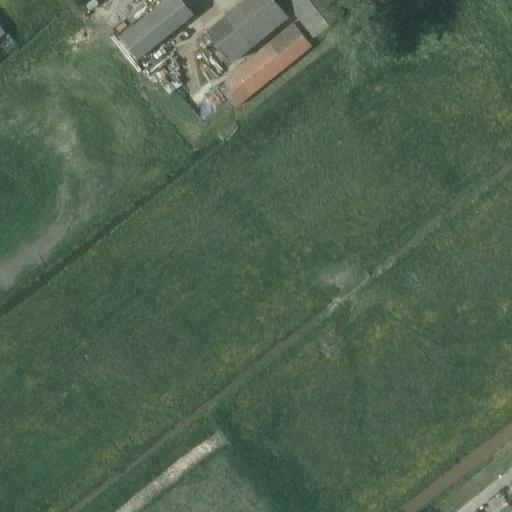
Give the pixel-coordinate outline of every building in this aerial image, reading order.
[(182,0),(164,0),(120,36),(138,59),(194,14),(182,0)] [(275,0),(242,0),(150,74),(176,107),(289,16),(275,0)] [(283,0),(313,37),(345,11),(336,0),(283,0)] [(336,0),(345,11),(359,0),(336,0)] [(293,22),(216,84),(235,107),(312,45),(293,22)]
